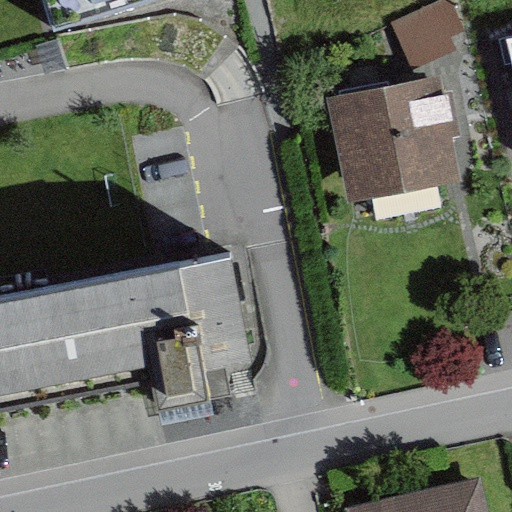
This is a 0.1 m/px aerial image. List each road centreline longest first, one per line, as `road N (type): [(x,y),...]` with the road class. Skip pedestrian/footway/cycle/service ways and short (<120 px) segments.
road 1 (residential): [(311,450),(244,108)]
road 2 (residential): [(311,450),(19,511)]
road 3 (residential): [(511,408),(311,450)]
